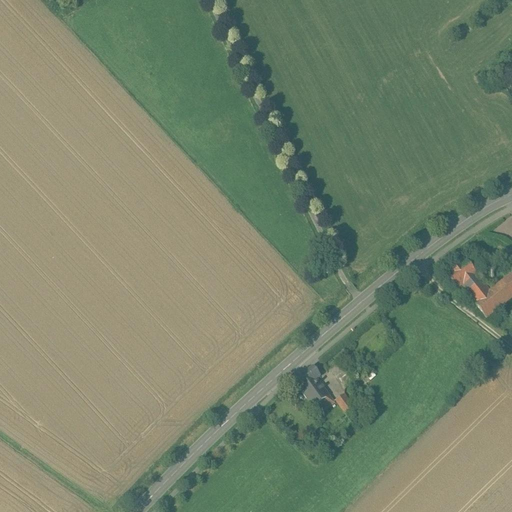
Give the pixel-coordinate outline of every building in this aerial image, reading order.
[(465,261),(445,277),(457,293),(477,277),(465,261)] [(474,304),(473,305),(486,320),(511,299),(511,274),(489,292),(474,304)] [(489,292),(477,277),(457,293),(467,304),(471,301),(474,304),(489,292)] [(334,404),(316,379),(319,377),(313,368),(291,384),(297,393),(299,391),(317,416),(334,404)] [(370,370),(360,377),(365,384),(366,383),(375,376),(370,370)] [(349,379),(345,374),(338,380),(342,385),(349,379)] [(353,407),(344,394),(335,401),(344,413),(353,407)]
